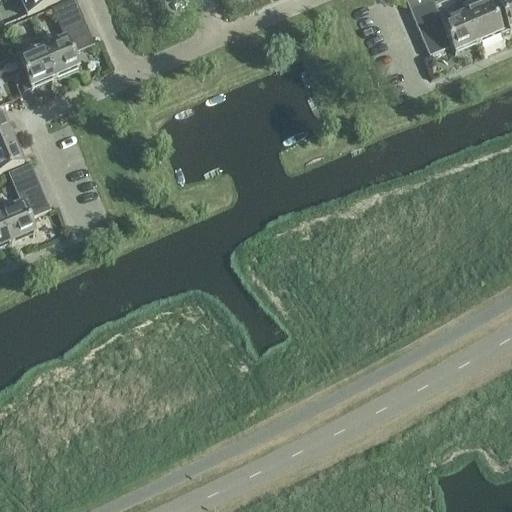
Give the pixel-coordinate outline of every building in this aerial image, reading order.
[(19,0),(27,18),(59,4),(58,2),(55,4),(52,0),(19,0)] [(408,0),(404,2),(410,14),(431,5),(429,0),(408,0)] [(488,7),(465,17),(479,47),(482,46),(480,42),(499,34),(500,38),(502,37),(498,29),(502,27),(505,26),(496,3),(494,0),(491,0),(486,2),(488,7)] [(511,0),(503,0),(496,3),(505,26),(509,34),(510,33),(509,30),(511,28),(511,0)] [(55,24),(79,14),(74,3),(50,13),(55,24)] [(431,5),(410,14),(412,20),(414,25),(436,16),(434,10),(431,5)] [(55,24),(60,35),(83,25),(79,14),(55,24)] [(436,16),(414,25),(420,37),(442,28),(441,27),(436,16)] [(465,17),(441,27),(442,28),(446,39),(451,50),(455,58),(457,57),(455,53),(474,45),(475,49),(479,47),(465,17)] [(83,25),(60,35),(63,43),(63,42),(65,46),(88,37),(83,25)] [(442,28),(420,37),(425,48),(446,39),(442,28)] [(93,49),(88,38),(88,37),(65,46),(63,42),(63,43),(41,52),(54,82),(57,81),(55,78),(73,70),(75,73),(76,72),(70,58),(93,49)] [(446,39),(425,48),(430,60),(451,50),(446,39)] [(54,82),(41,52),(18,62),(31,92),(33,92),(31,88),(49,80),(50,84),(54,82)] [(0,149),(13,143),(12,140),(9,142),(1,123),(4,122),(3,120),(0,121),(0,149)] [(0,149),(0,176),(23,167),(23,165),(19,166),(11,148),(15,147),(13,143),(0,149)] [(35,179),(30,167),(7,177),(12,189),(35,179)] [(17,200),(40,191),(35,179),(12,189),(17,200)] [(17,200),(19,207),(22,212),(45,203),(40,191),(17,200)] [(45,203),(22,212),(26,224),(27,224),(50,214),(45,203)] [(26,224),(22,212),(19,207),(0,214),(0,224),(10,248),(13,247),(11,243),(30,236),(31,239),(33,238),(27,224),(26,224)] [(10,248),(0,224),(0,248),(5,246),(7,249),(10,248)]
